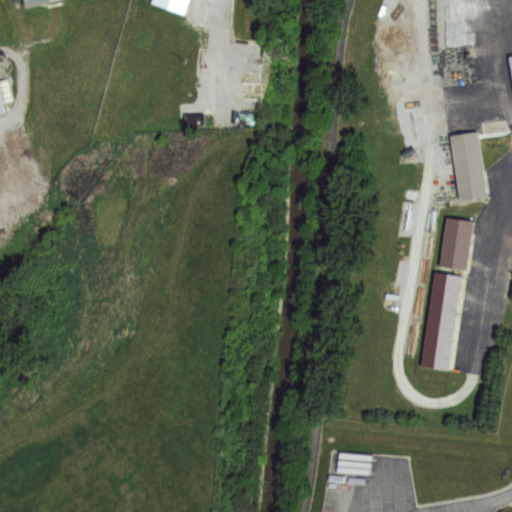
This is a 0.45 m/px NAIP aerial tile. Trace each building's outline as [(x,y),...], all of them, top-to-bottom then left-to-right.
[(150,0),(189,0),(184,15),(150,1),(150,0)] [(0,111),(3,111),(1,101),(9,99),(5,80),(0,80),(0,111)] [(444,136),(474,132),(483,194),(453,198),(444,136)] [(444,217),(470,220),(463,271),(437,267),(444,217)] [(451,364),(462,279),(434,276),(423,360),(451,364)]
